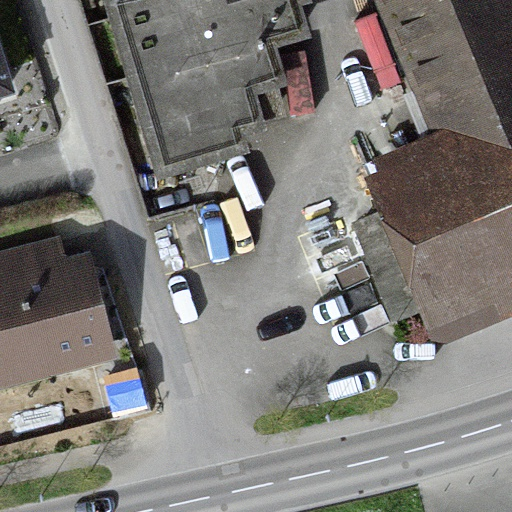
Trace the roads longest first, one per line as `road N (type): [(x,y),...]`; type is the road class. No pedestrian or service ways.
road 1 (residential): [(62,0),(211,498)]
road 2 (secondary): [(211,498),(430,447)]
